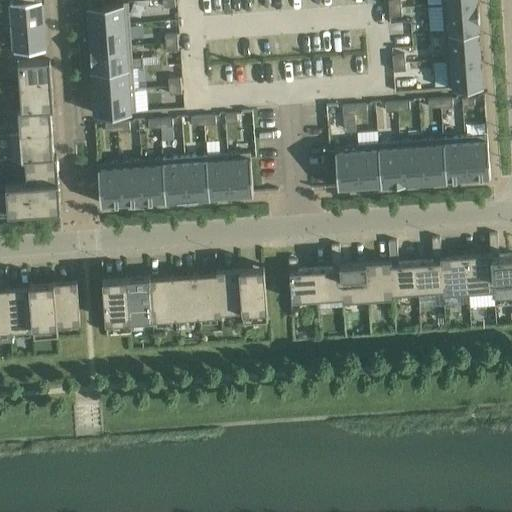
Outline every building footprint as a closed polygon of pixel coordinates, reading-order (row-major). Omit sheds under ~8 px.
[(42,0),(14,0),(11,0),(12,24),(44,22),(42,0)] [(88,4),(87,4),(89,25),(111,24),(130,23),(128,1),(117,2),(88,4)] [(478,1),(442,3),(444,32),(479,29),(479,30),(480,30),(478,1)] [(397,7),(389,7),(390,16),(398,15),(402,15),(401,6),(397,7)] [(44,22),(12,24),(14,48),(46,46),(44,22)] [(111,24),(89,25),(90,47),(132,45),(130,23),(111,24)] [(479,29),(444,32),(446,60),(481,58),(479,30),(479,29)] [(177,33),(165,34),(166,42),(178,41),(177,33)] [(178,41),(166,42),(166,50),(178,50),(178,41)] [(132,45),(90,47),(92,68),(92,69),(133,66),(143,66),(142,56),(133,57),(132,45)] [(405,53),(392,54),(393,64),(405,63),(405,53)] [(481,58),(446,60),(448,87),(483,85),(481,58)] [(50,59),(18,62),(20,86),(52,84),(50,59)] [(92,68),(91,68),(92,91),(114,90),(135,88),(135,87),(133,66),(92,69),(92,68)] [(180,76),(168,78),(169,86),(181,85),(180,76)] [(22,109),(19,110),(19,111),(51,109),(54,109),(52,84),(20,86),(22,109)] [(181,85),(169,86),(170,94),(182,93),(181,85)] [(114,90),(92,91),(94,113),(136,110),(135,88),(114,90)] [(474,96),(462,97),(463,105),(475,104),(474,96)] [(453,97),(441,98),(441,106),(453,106),(453,97)] [(441,98),(428,99),(429,107),(441,106),(441,98)] [(409,101),(397,102),(397,110),(410,109),(409,101)] [(397,102),(385,102),(386,111),(397,110),(397,102)] [(367,103),(355,104),(355,112),(362,112),(367,112),(367,103)] [(353,104),(342,105),(343,113),(344,113),(353,113),(355,112),(355,104),(353,104)] [(51,109),(19,111),(20,134),(52,131),(51,109)] [(225,114),(226,122),(238,121),(237,113),(225,114)] [(216,115),(204,116),(204,124),(216,123),(216,115)] [(204,116),(192,116),(192,125),(204,124),(204,116)] [(173,118),(160,119),(160,127),(161,127),(173,126),(173,118)] [(160,119),(148,119),(149,127),(160,127),(160,119)] [(129,121),(116,122),(116,130),(130,129),(129,121)] [(116,122),(105,123),(106,131),(116,130),(116,122)] [(20,134),(10,134),(12,158),(54,155),(52,131),(20,134)] [(487,134),(465,135),(467,152),(468,173),(468,177),(490,175),(487,134)] [(465,135),(443,137),(445,153),(445,155),(446,178),(447,178),(468,177),(468,173),(467,152),(465,135)] [(443,137),(421,139),(424,181),(447,179),(447,178),(446,178),(445,155),(445,153),(443,137)] [(421,139),(399,140),(403,183),(424,181),(421,139)] [(399,140),(377,142),(380,183),(381,183),(381,184),(403,183),(399,140)] [(377,142),(355,143),(359,185),(380,183),(377,142)] [(355,143),(335,145),(335,151),(338,184),(338,186),(359,185),(355,143)] [(250,151),(228,153),(231,194),(253,192),(253,190),(251,157),(250,151)] [(228,153),(206,154),(209,195),(210,195),(231,194),(228,153)] [(206,154),(184,156),(187,198),(210,197),(210,195),(209,195),(206,154)] [(54,155),(12,158),(12,160),(25,159),(27,181),(59,179),(57,155),(54,155)] [(184,156),(162,158),(165,199),(165,200),(187,198),(184,156)] [(162,158),(140,159),(143,200),(165,199),(162,158)] [(140,159),(119,161),(122,202),(143,200),(140,159)] [(119,161),(98,162),(101,203),(122,202),(119,161)] [(27,181),(6,183),(7,195),(8,212),(61,207),(59,179),(27,181)] [(497,233),(489,233),(490,244),(498,244),(497,233)] [(440,237),(432,237),(433,248),(441,248),(440,237)] [(397,240),(389,240),(389,251),(398,251),(397,240)] [(340,244),(331,245),(332,256),(340,255),(340,244)] [(498,244),(490,244),(490,251),(491,256),(493,255),(499,255),(498,244)] [(441,248),(433,248),(433,260),(440,259),(442,259),(441,255),(441,248)] [(398,251),(389,251),(390,258),(390,263),(392,263),(399,262),(398,251)] [(490,251),(466,253),(469,290),(495,289),(495,285),(493,255),(491,256),(490,251)] [(442,259),(440,259),(442,289),(443,292),(469,290),(466,253),(441,255),(442,259)] [(511,253),(499,255),(493,255),(495,285),(511,283),(511,253)] [(340,255),(332,256),(333,267),(340,266),(341,266),(341,262),(340,255)] [(297,258),(289,258),(292,300),(317,298),(318,298),(316,268),(315,268),(298,269),(297,258)] [(390,258),(365,260),(368,298),(394,296),(394,292),(392,263),(390,263),(390,258)] [(433,260),(416,261),(418,290),(442,289),(440,259),(433,260)] [(365,260),(341,262),(341,266),(344,299),(368,298),(365,260)] [(399,262),(392,263),(394,292),(418,290),(416,261),(399,262)] [(264,266),(240,267),(243,309),(267,308),(264,266)] [(333,267),(316,268),(318,298),(342,296),(342,300),(344,299),(341,266),(340,266),(333,267)] [(240,267),(218,269),(221,314),(222,314),(222,311),(243,309),(240,267)] [(217,272),(195,273),(198,315),(221,314),(218,269),(217,269),(217,272)] [(195,273),(172,275),(175,317),(198,315),(195,273)] [(149,274),(127,276),(130,318),(152,316),(152,319),(153,319),(149,274)] [(150,274),(149,274),(153,319),(175,317),(172,275),(151,277),(150,274)] [(127,276),(103,277),(106,319),(130,318),(127,276)] [(77,279),(53,281),(56,323),(80,321),(77,279)] [(53,281),(31,283),(34,325),(35,325),(56,323),(53,281)] [(30,285),(8,287),(11,329),(35,327),(35,325),(34,325),(31,283),(30,283),(30,285)] [(8,287),(0,287),(0,329),(11,329),(8,287)]
